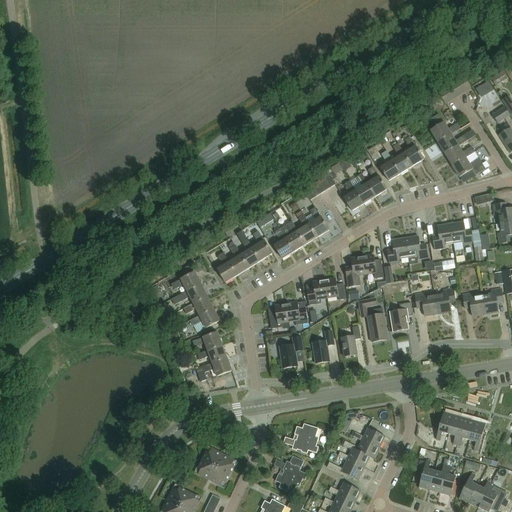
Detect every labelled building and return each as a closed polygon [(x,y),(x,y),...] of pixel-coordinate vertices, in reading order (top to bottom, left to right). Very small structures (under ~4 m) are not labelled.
[(497,83),(510,78),(507,70),(494,75),(497,83)] [(458,82),(465,93),(471,88),(464,78),(458,82)] [(459,97),(465,93),(458,82),(451,86),(459,97)] [(452,101),(459,97),(451,86),(445,90),(452,101)] [(446,105),(452,101),(445,90),(439,94),(446,105)] [(511,115),(511,114),(511,104),(508,97),(501,101),(505,107),(511,115)] [(511,116),(511,115),(505,107),(493,115),(499,124),(511,116)] [(448,130),(447,129),(438,114),(430,119),(436,129),(431,132),(439,144),(452,135),(452,136),(461,130),(458,125),(448,130)] [(510,154),(511,153),(511,130),(511,129),(499,137),(510,154)] [(452,135),(439,144),(446,155),(459,147),(468,142),(464,136),(455,141),(452,136),(452,135)] [(413,168),(425,160),(410,138),(409,139),(407,136),(403,138),(411,150),(405,154),(404,154),(413,168)] [(404,154),(405,154),(399,145),(393,148),(399,157),(393,161),(401,175),(413,168),(404,154)] [(462,153),(459,147),(446,155),(453,167),(465,159),(466,159),(475,153),(472,148),(462,153)] [(369,157),(366,152),(359,157),(361,161),(369,157)] [(393,161),(387,152),(382,155),(387,165),(381,168),(390,182),(401,175),(393,161)] [(469,165),(466,159),(465,159),(453,167),(460,179),(472,171),(476,177),(486,170),(479,159),(469,165)] [(340,165),(345,172),(352,167),(348,160),(340,165)] [(367,185),(376,198),(388,190),(374,168),(368,171),(374,181),(368,184),(367,185)] [(331,188),(336,185),(333,179),(330,175),(325,178),(331,188)] [(367,185),(368,184),(362,175),(357,178),(362,188),(356,192),(364,205),(376,198),(367,185)] [(326,192),(331,188),(325,178),(319,182),(326,192)] [(320,195),(326,192),(319,182),(314,185),(320,195)] [(356,192),(350,182),(345,185),(351,195),(344,199),(352,212),(364,205),(356,192)] [(315,198),(320,195),(314,185),(309,188),(315,198)] [(310,202),(315,198),(309,188),(303,192),(310,202)] [(500,224),(511,221),(511,208),(508,209),(508,203),(493,205),(495,216),(498,215),(500,224)] [(309,225),(317,238),(329,230),(316,208),(310,211),(316,221),(310,225),(309,225)] [(298,233),(305,245),(317,238),(309,225),(310,225),(304,215),(298,219),(305,228),(299,232),(298,233)] [(511,234),(511,235),(511,234),(511,221),(500,224),(501,233),(498,233),(499,244),(511,241),(511,234)] [(294,252),(305,245),(298,233),(299,232),(292,222),(287,226),(293,235),(287,239),(286,240),(294,252)] [(463,245),(473,244),(471,230),(465,231),(464,222),(451,224),(454,243),(463,242),(463,245)] [(445,244),(454,243),(451,224),(438,226),(439,235),(433,236),(435,250),(446,248),(445,244)] [(275,247),(283,259),(294,252),(286,240),(287,239),(281,229),(275,233),(281,243),(275,247)] [(252,249),(252,248),(242,231),(236,235),(241,242),(247,252),(241,255),(241,256),(249,269),(260,262),(252,249)] [(252,249),(260,262),(272,254),(258,232),(253,235),(258,245),(252,248),(252,249)] [(490,249),(488,235),(481,236),(483,250),(490,249)] [(418,260),(429,259),(426,245),(420,246),(419,237),(406,239),(409,258),(418,257),(418,260)] [(400,260),(409,258),(406,239),(393,241),(394,250),(388,251),(390,265),(401,263),(400,260)] [(241,256),(241,255),(235,246),(230,250),(235,259),(229,263),(237,276),(249,269),(241,256)] [(477,263),(484,262),(482,247),(474,248),(477,263)] [(229,263),(223,254),(218,257),(224,266),(217,270),(226,284),(237,276),(229,263)] [(375,262),(374,256),(363,258),(366,276),(375,274),(376,279),(384,278),(381,261),(375,262)] [(353,268),(346,269),(348,279),(350,288),(361,287),(360,277),(366,276),(363,258),(352,259),(353,268)] [(385,268),(388,284),(394,283),(392,267),(385,268)] [(187,293),(201,286),(195,273),(171,285),(174,291),(184,286),(187,293)] [(325,281),(328,299),(339,298),(339,302),(347,301),(344,285),(337,286),(336,279),(325,281)] [(322,300),(328,299),(325,281),(314,283),(314,285),(307,286),(310,306),(322,304),(322,300)] [(194,305),(208,298),(201,286),(187,293),(171,301),(174,306),(190,298),(193,304),(194,305)] [(450,304),(456,303),(454,289),(444,291),(444,294),(435,295),(438,315),(451,313),(450,304)] [(498,304),(504,303),(502,289),(491,290),(492,294),(483,295),(486,315),(499,313),(498,304)] [(438,315),(435,295),(426,297),(426,293),(415,295),(418,309),(423,308),(425,317),(438,315)] [(486,315),(483,295),(474,297),(473,294),(463,295),(465,309),(471,308),(472,317),(486,315)] [(200,317),(214,310),(208,298),(194,305),(193,304),(184,309),(187,315),(197,310),(200,317)] [(377,306),(376,299),(359,302),(361,312),(367,311),(366,308),(377,306)] [(297,326),(302,325),(309,324),(306,303),(298,304),(298,303),(287,305),(290,323),(296,322),(297,326)] [(406,318),(413,317),(411,304),(399,306),(400,311),(390,313),(393,333),(408,330),(406,318)] [(284,324),(290,323),(287,305),(276,307),(276,309),(269,310),(272,330),(284,328),(284,324)] [(350,306),(347,312),(352,316),(356,309),(350,306)] [(206,329),(220,322),(214,310),(200,317),(190,322),(193,328),(203,323),(206,329)] [(372,344),(388,341),(384,315),(368,318),(372,344)] [(355,341),(361,340),(359,328),(352,329),(353,337),(341,339),(344,358),(357,356),(355,341)] [(327,347),(334,346),(332,332),(325,333),(326,342),(312,344),(315,365),(330,363),(327,347)] [(205,344),(208,352),(222,347),(217,333),(193,343),(195,348),(205,344)] [(283,370),(298,367),(296,353),(303,352),(301,338),(293,339),(294,346),(280,348),(283,370)] [(210,357),(213,366),(227,360),(222,347),(208,352),(207,353),(207,351),(198,355),(200,361),(210,357)] [(192,356),(182,361),(184,367),(195,363),(192,356)] [(232,372),(227,360),(213,366),(212,366),(211,364),(196,370),(201,382),(208,380),(205,373),(215,370),(217,377),(232,372)] [(444,413),(436,440),(441,441),(443,433),(449,435),(455,416),(444,413)] [(455,416),(449,435),(455,437),(453,445),(457,446),(465,419),(455,416)] [(465,419),(457,446),(461,447),(463,439),(470,441),(475,422),(465,419)] [(475,422),(470,441),(476,443),(474,451),(479,452),(486,425),(475,422)] [(318,454),(320,448),(317,447),(320,439),(317,438),(319,430),(305,425),(303,430),(298,428),(296,435),(299,437),(298,441),(296,441),(293,450),(298,452),(298,451),(303,452),(303,453),(308,455),(309,452),(318,454)] [(355,434),(353,438),(362,442),(363,441),(380,449),(385,438),(368,429),(364,438),(355,434)] [(345,442),(343,447),(352,451),(353,450),(370,458),(375,460),(380,449),(363,441),(362,442),(359,449),(345,442)] [(227,484),(236,467),(234,466),(236,461),(213,449),(210,453),(208,452),(199,469),(201,471),(199,475),(222,487),(225,483),(227,484)] [(340,453),(338,458),(347,462),(348,461),(365,469),(370,458),(353,450),(352,451),(349,458),(340,453)] [(306,481),(309,475),(301,472),(305,462),(294,457),(291,463),(288,462),(284,471),(285,472),(283,476),(280,475),(276,482),(282,485),(280,489),(294,495),(297,487),(300,489),(304,480),(306,481)] [(330,463),(327,468),(349,479),(350,477),(359,481),(365,469),(348,461),(347,462),(343,470),(330,463)] [(431,491),(436,472),(429,470),(431,462),(427,461),(420,488),(431,491)] [(479,472),(481,465),(467,461),(465,468),(479,472)] [(441,494),(448,467),(444,466),(442,474),(436,472),(431,491),(441,494)] [(452,497),(457,478),(450,476),(452,468),(448,467),(441,494),(452,497)] [(470,504),(478,486),(472,483),(476,476),(472,474),(460,499),(470,504)] [(479,509),(492,484),(488,482),(484,489),(478,486),(470,504),(479,509)] [(331,488),(329,492),(338,496),(338,495),(356,504),(362,493),(344,484),(340,492),(331,488)] [(499,511),(508,493),(495,487),(495,486),(492,484),(479,509),(485,511),(490,511),(492,508),(499,511)] [(195,511),(201,502),(196,499),(198,497),(180,488),(179,491),(174,489),(163,511),(162,511),(195,511)] [(326,498),(323,503),(332,507),(333,506),(344,511),(351,511),(356,504),(338,495),(338,496),(334,503),(326,498)] [(216,511),(222,500),(214,496),(205,511),(216,511)] [(284,511),(287,507),(273,500),(271,505),(266,502),(262,509),(265,511),(264,511),(284,511)] [(301,511),(302,511),(305,506),(293,500),(289,508),(295,511),(294,511),(301,511)]
